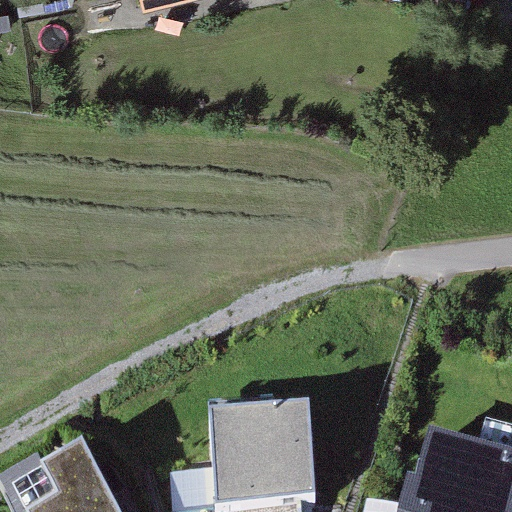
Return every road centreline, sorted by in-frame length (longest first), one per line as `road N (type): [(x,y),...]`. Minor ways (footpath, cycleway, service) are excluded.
road 1 (track): [(248,310),(0,442)]
road 2 (residential): [(511,254),(342,275),(248,310)]
